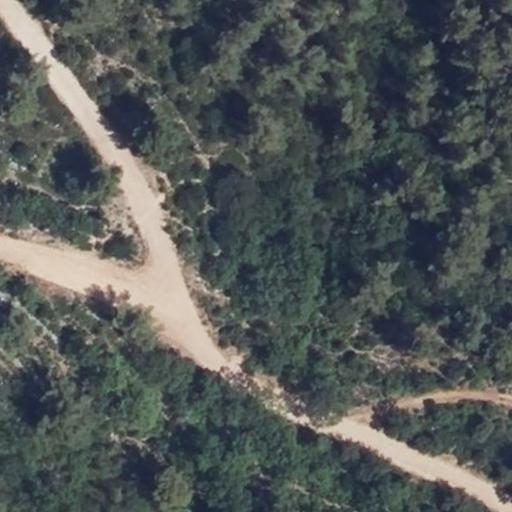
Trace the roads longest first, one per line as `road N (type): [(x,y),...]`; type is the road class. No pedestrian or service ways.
road 1 (track): [(511,511),(276,387),(178,296)]
road 2 (track): [(178,296),(98,123),(0,2)]
road 3 (track): [(0,250),(178,296)]
